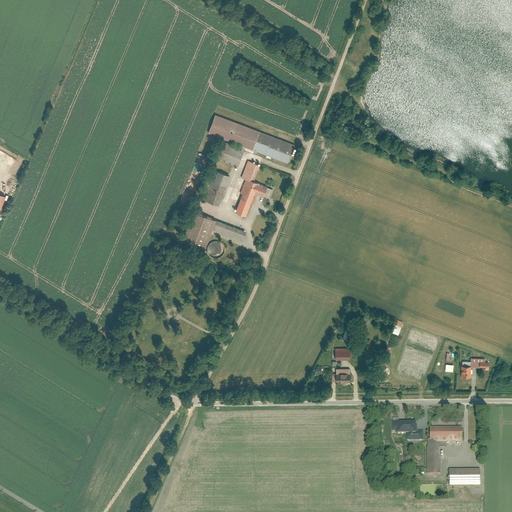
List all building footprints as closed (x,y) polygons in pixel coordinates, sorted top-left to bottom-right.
[(293,143),(215,114),(208,133),(286,162),(293,143)] [(216,158),(238,167),(245,148),(223,140),(216,158)] [(261,165),(247,160),(240,177),(245,179),(233,211),(246,216),(255,192),(264,196),(268,185),(255,180),(261,165)] [(219,205),(230,175),(217,170),(213,181),(206,178),(199,197),(219,205)] [(242,241),(246,231),(194,210),(184,237),(207,246),(213,230),(242,241)] [(395,333),(401,334),(404,321),(398,320),(395,333)] [(351,347),(335,348),(336,360),(351,359),(351,347)] [(462,360),(462,377),(471,377),(471,367),(486,367),(486,358),(470,358),(470,360),(462,360)] [(347,373),(336,373),(336,384),(348,383),(347,373)] [(412,421),(392,421),(392,431),(395,431),(395,433),(397,433),(397,434),(406,434),(406,441),(423,440),(423,431),(417,431),(417,425),(416,425),(416,422),(412,422),(412,421)] [(428,474),(441,474),(441,443),(462,443),(462,427),(430,428),(430,439),(427,439),(428,474)] [(481,470),(449,471),(450,488),(481,487),(481,470)]
